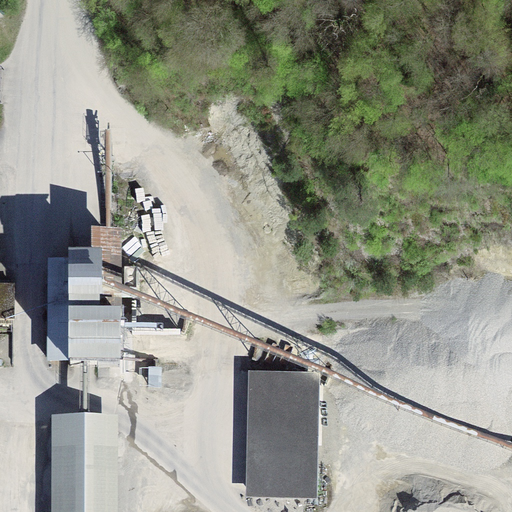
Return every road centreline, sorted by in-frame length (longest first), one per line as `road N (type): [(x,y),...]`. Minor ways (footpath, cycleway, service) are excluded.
road 1 (unclassified): [(49,0),(16,384)]
road 2 (track): [(0,444),(16,384),(125,401),(236,511)]
